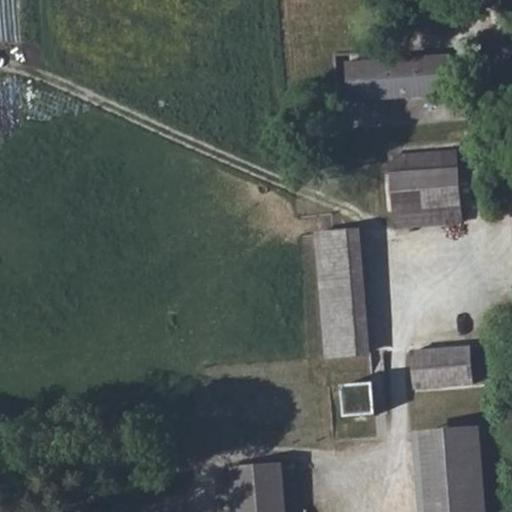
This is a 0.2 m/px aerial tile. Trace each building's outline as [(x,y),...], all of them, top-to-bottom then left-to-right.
[(200,34),(202,10),(83,0),(81,0),(80,24),(200,34)] [(196,68),(198,42),(77,31),(75,57),(196,68)] [(350,100),(456,99),(456,59),(350,59),(350,100)] [(456,153),(391,158),(396,228),(462,223),(456,153)] [(351,357),(384,354),(374,230),(342,233),(351,357)] [(471,347),(412,352),(415,390),(474,385),(471,347)] [(374,384),(343,387),(345,418),(376,416),(374,384)] [(483,511),(477,429),(419,434),(425,511),(483,511)] [(286,511),(283,464),(231,468),(234,511),(286,511)]
